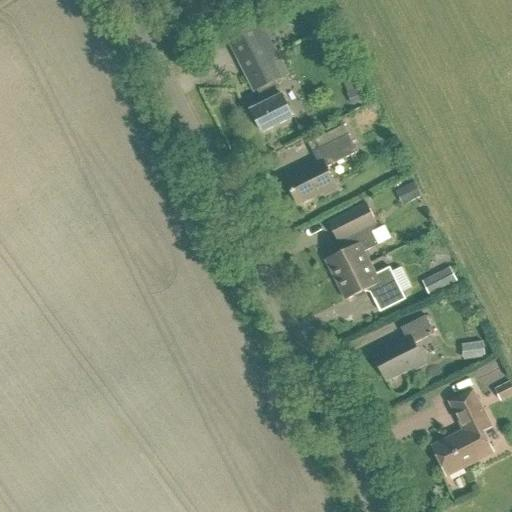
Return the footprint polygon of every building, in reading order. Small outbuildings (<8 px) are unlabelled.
[(261,23),(228,40),(254,93),(259,91),(265,104),(252,110),(264,134),(295,118),(277,82),(288,76),(261,23)] [(349,135),(313,153),(318,163),(286,179),(299,206),(323,193),(325,196),(338,189),(327,168),(358,153),(349,135)] [(423,195),(416,181),(398,191),(405,205),(423,195)] [(351,247),(326,260),(336,280),(370,262),(364,251),(378,244),(369,226),(376,222),(366,203),(329,222),(338,242),(346,238),(351,247)] [(376,297),(374,299),(381,311),(406,298),(390,266),(376,273),(370,262),(336,280),(346,300),(371,287),(376,297)] [(458,283),(451,268),(423,281),(430,296),(458,283)] [(423,314),(398,326),(403,336),(371,353),(384,380),(409,367),(410,369),(423,363),(412,342),(432,331),(423,314)] [(486,356),(484,341),(463,344),(465,358),(486,356)] [(496,390),(502,402),(511,396),(511,384),(511,382),(496,390)] [(471,388),(447,400),(461,429),(430,444),(445,475),(492,451),(482,432),(491,428),(471,388)]
